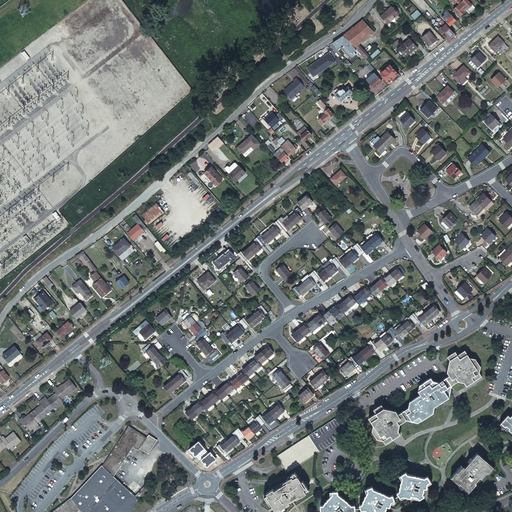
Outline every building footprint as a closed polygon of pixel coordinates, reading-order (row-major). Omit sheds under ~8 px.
[(456,0),(450,0),(454,5),(452,8),(460,16),(463,13),(463,11),(465,9),(460,4),(456,0)] [(456,0),(460,4),(465,9),(467,7),(468,8),(471,5),(466,0),(456,0)] [(388,24),(392,20),(394,23),(402,16),(392,5),(380,15),(388,24)] [(411,15),(414,19),(421,14),(417,9),(411,15)] [(450,25),(456,20),(452,16),(450,14),(447,18),(448,19),(446,21),(450,25)] [(345,33),(342,35),(353,47),(372,30),(363,19),(362,19),(345,33)] [(456,35),(454,33),(443,21),(441,23),(444,26),(440,29),(437,26),(435,27),(446,39),(448,41),(456,35)] [(429,32),(421,38),(427,47),(435,40),(429,32)] [(498,37),(489,46),(494,52),(504,43),(498,37)] [(407,39),(397,47),(403,55),(408,50),(409,51),(414,47),(407,39)] [(378,49),(370,56),(372,58),(380,51),(378,49)] [(30,58),(24,51),(21,54),(27,61),(30,58)] [(306,67),(313,76),(336,62),(329,52),(306,67)] [(477,54),(472,59),(472,60),(479,66),(479,67),(487,61),(483,55),(481,57),(477,54)] [(479,66),(472,60),(469,63),(475,70),(479,66)] [(367,64),(361,69),(365,73),(370,68),(367,64)] [(381,72),(380,73),(387,81),(390,79),(397,73),(389,64),(383,69),(381,72)] [(464,66),(452,76),(458,82),(469,72),(464,66)] [(374,78),(378,74),(373,68),(369,72),(374,78)] [(498,72),(490,79),(497,87),(503,81),(500,77),(501,76),(498,72)] [(397,73),(390,79),(392,81),(398,76),(399,76),(397,73)] [(380,76),(378,74),(374,78),(371,81),(375,85),(382,79),(380,76)] [(283,90),(291,99),(305,86),(297,77),(283,90)] [(310,88),(316,94),(319,92),(313,85),(310,88)] [(448,87),(438,97),(443,102),(454,93),(448,87)] [(346,95),(338,102),(343,107),(354,97),(350,91),(346,95)] [(336,99),(338,102),(346,95),(344,93),(343,94),(342,94),(336,99)] [(320,108),(320,107),(323,106),(323,105),(318,99),(315,102),(320,108)] [(429,101),(420,109),(427,117),(436,109),(429,101)] [(323,113),(317,119),(321,124),(324,120),(323,120),(326,117),(328,118),(331,114),(326,108),(325,109),(323,110),(322,112),(323,113)] [(272,111),(264,118),(272,127),(280,120),(272,111)] [(403,116),(400,119),(406,126),(413,120),(406,112),(402,115),(403,116)] [(492,114),(484,121),(491,129),(496,125),(494,124),(497,120),(492,114)] [(391,128),(385,135),(391,141),(394,138),(396,138),(399,135),(391,128)] [(321,138),(325,135),(320,129),(317,132),(321,138)] [(423,129),(415,135),(421,142),(425,138),(426,139),(429,136),(423,129)] [(299,130),(296,132),(303,140),(311,134),(307,130),(303,133),(299,130)] [(511,133),(510,131),(502,137),(509,145),(511,142),(511,141),(511,140),(511,133)] [(252,134),(237,146),(242,153),(251,146),(253,149),(259,143),(252,134)] [(219,138),(217,135),(216,136),(212,140),(207,144),(208,146),(209,148),(216,148),(223,142),(222,141),(219,138)] [(385,135),(378,142),(386,149),(389,146),(388,144),(391,141),(385,135)] [(482,142),(475,149),(480,154),(481,155),(484,152),(485,153),(489,150),(482,142)] [(284,151),(287,155),(294,149),(291,146),(289,143),(285,146),(282,149),(284,151)] [(269,144),(266,146),(269,150),(272,154),(275,151),(269,144)] [(439,145),(431,152),(437,158),(441,155),(442,156),(445,152),(439,145)] [(275,151),(272,154),(280,162),(286,156),(279,148),(275,151)] [(475,149),(467,155),(474,163),(478,160),(477,158),(481,155),(480,154),(475,149)] [(229,173),(238,166),(234,162),(229,166),(227,165),(225,166),(224,167),(229,173)] [(452,164),(445,171),(451,177),(454,174),(456,175),(459,172),(452,164)] [(229,173),(228,174),(235,182),(245,173),(238,165),(238,166),(229,173)] [(210,167),(205,173),(215,185),(221,179),(210,167)] [(341,170),(331,179),(337,185),(346,176),(341,170)] [(195,184),(199,181),(191,171),(187,174),(195,184)] [(486,191),(480,198),(486,204),(489,207),(496,201),(493,198),(486,191)] [(304,196),(294,204),(300,212),(309,204),(304,196)] [(480,198),(473,205),(480,212),(483,208),(482,207),(486,204),(480,198)] [(155,202),(141,214),(148,224),(163,213),(155,202)] [(294,215),(287,220),(293,227),(300,222),(298,220),(302,218),(295,210),(292,213),(294,215)] [(450,210),(444,217),(452,223),(459,217),(455,213),(454,214),(450,210)] [(511,212),(509,210),(502,217),(509,224),(511,221),(511,212)] [(55,211),(53,213),(58,220),(61,218),(55,211)] [(321,212),(314,218),(322,227),(329,221),(321,212)] [(136,214),(132,217),(138,223),(141,221),(136,214)] [(277,222),(274,225),(280,232),(283,230),(286,233),(293,227),(287,220),(280,225),(277,222)] [(426,222),(420,229),(426,235),(430,231),(431,232),(433,229),(426,222)] [(137,224),(126,232),(132,240),(142,232),(137,224)] [(272,228),(265,233),(272,241),(279,235),(278,234),(280,232),(274,225),(271,227),(272,228)] [(334,225),(327,231),(334,241),(342,235),(334,225)] [(491,228),(485,235),(491,241),(494,238),(495,239),(499,235),(491,228)] [(258,238),(255,240),(261,248),(265,246),(266,246),(272,241),(265,233),(259,238),(258,238)] [(465,233),(458,239),(464,245),(467,242),(469,243),(472,240),(465,233)] [(25,234),(23,237),(28,243),(31,241),(25,234)] [(368,238),(363,242),(365,245),(373,238),(372,236),(369,239),(368,238)] [(122,238),(113,246),(122,257),(131,250),(122,238)] [(373,238),(365,245),(370,251),(371,252),(380,244),(374,238),(373,238)] [(254,244),(247,249),(251,255),(253,257),(260,251),(259,250),(261,248),(255,240),(253,243),(254,244)] [(343,250),(347,247),(342,240),(338,243),(343,250)] [(443,243),(436,249),(442,255),(445,252),(447,253),(450,250),(443,243)] [(365,245),(359,250),(355,246),(352,249),(359,257),(361,255),(365,258),(371,252),(370,251),(365,245)] [(228,248),(213,262),(219,269),(231,258),(230,257),(234,254),(228,248)] [(247,249),(241,254),(240,254),(236,257),(242,264),(245,261),(246,262),(253,257),(251,255),(247,249)] [(352,249),(349,251),(350,253),(344,258),(349,264),(350,266),(357,260),(356,259),(359,257),(352,249)] [(511,252),(509,249),(502,256),(509,263),(511,259),(511,257),(511,252)] [(344,258),(338,264),(333,259),(330,262),(335,267),(337,269),(340,267),(344,271),(350,266),(349,264),(344,258)] [(321,271),(322,272),(328,279),(334,273),(334,272),(337,269),(335,267),(330,262),(329,261),(326,264),(327,265),(320,270),(321,271)] [(237,268),(230,275),(238,284),(245,278),(237,268)] [(485,268),(479,274),(485,281),(493,274),(490,270),(489,272),(485,268)] [(290,278),(283,269),(276,275),(283,284),(290,278)] [(393,275),(399,282),(406,277),(399,269),(393,275)] [(84,273),(81,276),(84,280),(89,277),(85,272),(84,273)] [(109,289),(104,282),(96,272),(93,274),(91,276),(96,283),(92,285),(102,297),(110,291),(109,289)] [(321,285),(328,279),(322,272),(315,277),(312,274),(310,275),(316,283),(318,281),(321,285)] [(213,282),(206,273),(197,281),(204,289),(213,282)] [(307,292),(313,286),(313,285),(316,283),(310,275),(307,278),(308,279),(301,285),(307,292)] [(392,286),(393,288),(399,282),(393,275),(386,280),(392,286)] [(46,276),(43,278),(48,285),(51,283),(46,276)] [(124,277),(116,283),(121,291),(129,284),(124,277)] [(81,279),(73,286),(78,291),(80,290),(84,294),(90,290),(81,279)] [(386,280),(385,279),(379,284),(385,292),(392,286),(386,280)] [(109,289),(112,287),(109,284),(106,280),(104,282),(109,289)] [(248,282),(241,288),(249,297),(256,291),(248,282)] [(464,282),(458,288),(465,295),(472,289),(469,285),(468,286),(464,282)] [(385,292),(379,284),(372,290),(375,294),(378,298),(385,292)] [(301,297),(307,292),(301,285),(294,290),(293,289),(290,292),(297,299),(300,297),(301,297)] [(362,292),(369,300),(375,294),(372,290),(369,287),(362,292)] [(43,291),(34,298),(44,310),(53,303),(43,291)] [(360,303),(362,305),(369,300),(362,292),(356,298),(360,303)] [(356,298),(353,295),(347,300),(353,308),(360,303),(356,298)] [(353,308),(347,300),(340,306),(345,312),(346,314),(353,308)] [(79,303),(70,311),(71,313),(74,316),(75,318),(85,310),(80,304),(79,303)] [(340,306),(338,304),(331,310),(338,318),(345,312),(340,306)] [(260,306),(258,308),(264,316),(267,313),(260,306)] [(444,314),(438,306),(428,314),(435,322),(444,314)] [(255,310),(256,312),(249,317),(255,325),(262,319),(262,318),(264,316),(258,308),(255,310)] [(29,309),(26,312),(31,317),(35,314),(29,309)] [(338,318),(331,310),(325,315),(329,320),(331,323),(338,318)] [(171,319),(165,312),(155,320),(161,327),(171,319)] [(183,323),(188,329),(195,323),(190,316),(192,315),(189,312),(181,318),(184,321),(183,323)] [(325,315),(322,312),(315,318),(322,326),(329,320),(325,315)] [(422,320),(418,315),(414,319),(419,326),(424,322),(428,327),(435,322),(428,314),(422,320)] [(236,322),(240,327),(242,330),(246,327),(249,330),(255,325),(249,317),(243,323),(240,319),(236,322)] [(322,326),(315,318),(308,324),(313,330),(315,332),(322,326)] [(411,321),(411,322),(405,328),(411,335),(417,329),(417,328),(419,326),(414,319),(411,321)] [(64,324),(60,328),(65,335),(74,328),(68,321),(64,324)] [(233,325),(234,326),(228,332),(231,335),(234,339),(241,334),(240,332),(242,330),(240,327),(236,322),(233,325)] [(188,329),(193,336),(195,334),(197,337),(205,331),(202,328),(200,330),(195,323),(188,329)] [(300,328),(307,335),(313,330),(308,324),(307,323),(300,328)] [(148,325),(138,334),(135,336),(138,340),(141,338),(144,341),(154,332),(148,325)] [(74,328),(65,335),(64,336),(67,339),(76,332),(76,331),(74,328)] [(293,334),(299,341),(307,335),(300,328),(293,334)] [(398,333),(395,329),(392,331),(398,338),(401,336),(404,340),(411,335),(405,328),(398,333)] [(208,335),(205,331),(197,337),(200,341),(195,345),(201,352),(208,346),(207,345),(203,339),(205,337),(208,335)] [(383,340),(389,348),(396,342),(395,341),(398,338),(392,331),(389,334),(390,335),(383,340)] [(231,335),(228,332),(222,337),(220,336),(217,339),(224,346),(227,343),(227,344),(234,339),(231,335)] [(46,333),(36,341),(41,348),(52,340),(46,333)] [(376,346),(373,342),(371,344),(377,351),(379,350),(383,353),(389,348),(383,340),(376,346)] [(324,342),(317,348),(325,358),(332,352),(324,342)] [(144,353),(145,352),(151,359),(154,356),(158,353),(153,346),(151,347),(149,344),(148,344),(141,350),(144,353)] [(361,354),(367,361),(377,354),(376,353),(377,351),(371,344),(370,345),(371,346),(361,354)] [(22,353),(16,345),(6,353),(10,359),(12,361),(22,353)] [(269,357),(275,352),(269,345),(263,350),(266,353),(269,357)] [(201,352),(206,359),(208,357),(210,360),(217,354),(215,351),(214,352),(208,346),(201,352)] [(413,403),(399,411),(401,414),(405,419),(409,416),(412,420),(416,417),(418,422),(433,412),(430,407),(438,402),(439,404),(450,397),(447,393),(452,390),(449,386),(465,377),(467,380),(465,382),(467,386),(483,376),(479,368),(481,367),(476,359),(474,360),(467,349),(459,354),(456,349),(448,355),(453,363),(450,364),(453,369),(449,371),(451,374),(435,385),(432,381),(434,380),(432,376),(420,383),(422,387),(420,389),(422,393),(414,397),(414,399),(412,400),(413,403)] [(262,363),(269,357),(266,353),(263,350),(256,356),(257,357),(262,363)] [(10,359),(6,353),(3,355),(10,362),(12,361),(10,359)] [(154,356),(151,359),(156,365),(155,367),(158,370),(162,367),(165,364),(162,361),(164,359),(158,353),(154,356)] [(220,357),(217,354),(210,360),(213,363),(220,357)] [(360,366),(361,367),(367,361),(361,354),(355,360),(354,358),(351,361),(352,362),(357,368),(360,366)] [(256,369),(263,364),(262,363),(257,357),(250,362),(256,369)] [(250,375),(256,369),(250,362),(244,368),(245,369),(247,371),(250,375)] [(357,368),(352,362),(343,370),(348,377),(358,369),(357,368)] [(277,367),(271,373),(274,376),(276,375),(281,382),(288,376),(283,369),(281,370),(278,367),(277,367)] [(245,369),(238,374),(244,382),(251,376),(250,375),(247,371),(245,369)] [(177,372),(178,374),(172,380),(177,386),(184,381),(183,380),(186,377),(180,370),(177,372)] [(3,371),(2,372),(0,373),(0,379),(2,383),(8,378),(3,371)] [(325,384),(332,378),(326,371),(319,376),(325,384)] [(238,374),(232,380),(235,383),(236,385),(238,387),(244,382),(238,374)] [(281,382),(286,388),(285,390),(288,393),(289,391),(295,387),(292,384),(294,382),(288,376),(281,382)] [(318,389),(325,384),(319,376),(312,382),(318,389)] [(229,391),(236,385),(235,383),(232,380),(230,378),(223,384),(229,391)] [(54,393),(60,401),(65,397),(66,397),(75,389),(67,380),(61,386),(60,385),(56,389),(54,387),(51,389),(54,393)] [(177,386),(172,380),(162,387),(168,394),(177,386)] [(222,397),(229,391),(223,384),(216,390),(222,396),(222,397)] [(311,388),(301,396),(307,404),(317,395),(311,388)] [(216,389),(209,395),(215,402),(222,396),(216,390),(216,389)] [(41,400),(50,411),(55,407),(56,408),(62,403),(60,401),(54,393),(46,400),(44,398),(41,400)] [(209,395),(202,400),(207,406),(208,407),(215,402),(209,395)] [(201,399),(201,398),(194,404),(200,411),(207,406),(202,400),(201,399)] [(39,406),(28,414),(36,424),(45,417),(44,416),(50,411),(41,400),(37,403),(39,406)] [(399,411),(397,412),(396,410),(392,412),(389,408),(383,411),(381,408),(383,407),(381,403),(372,408),(375,412),(367,417),(374,427),(372,428),(377,436),(379,435),(385,444),(400,434),(397,429),(395,431),(393,426),(405,419),(401,414),(399,411)] [(200,411),(194,404),(188,410),(193,417),(200,411)] [(278,419),(287,411),(281,404),(272,412),(278,419)] [(263,415),(260,417),(267,424),(269,422),(271,424),(278,419),(272,412),(265,417),(263,415)] [(21,418),(17,421),(22,427),(24,426),(29,432),(37,426),(36,424),(28,414),(22,420),(21,418)] [(258,433),(265,428),(264,426),(267,424),(260,417),(258,419),(258,421),(252,426),(258,433)] [(100,464),(74,492),(48,511),(51,511),(55,510),(71,498),(76,494),(102,466),(129,429),(140,436),(145,439),(147,437),(128,426),(100,464)] [(244,438),(248,434),(251,439),(258,433),(252,426),(245,431),(242,427),(238,430),(244,438)] [(139,448),(145,439),(129,429),(102,466),(76,494),(71,498),(55,510),(51,511),(77,511),(80,510),(81,511),(115,511),(132,494),(113,477),(125,458),(133,447),(138,451),(139,448)] [(237,433),(230,439),(236,446),(243,440),(242,439),(244,438),(238,430),(236,432),(237,433)] [(2,437),(0,438),(0,441),(5,448),(7,451),(13,446),(14,447),(20,443),(12,433),(4,439),(2,437)] [(145,439),(139,448),(148,454),(156,442),(157,440),(149,435),(148,435),(147,437),(145,439)] [(230,439),(224,444),(223,443),(220,445),(226,452),(228,450),(230,451),(236,446),(230,439)] [(479,462),(471,475),(468,474),(462,482),(460,481),(455,487),(475,501),(481,492),(480,491),(484,486),(487,487),(491,481),(492,482),(497,475),(479,462)] [(409,472),(404,475),(405,477),(402,491),(400,493),(404,498),(406,496),(415,498),(415,496),(422,497),(424,500),(429,496),(427,493),(428,488),(430,488),(432,483),(434,481),(431,476),(428,478),(410,474),(409,472)] [(270,491),(266,493),(269,497),(268,498),(272,505),(273,507),(274,509),(275,509),(275,510),(279,507),(280,509),(287,505),(289,504),(289,503),(288,502),(290,500),(290,501),(292,500),(292,499),(298,495),(299,497),(301,496),(302,495),(303,494),(303,495),(305,494),(305,493),(306,493),(303,488),(305,487),(300,481),(301,480),(300,479),(299,479),(299,478),(298,476),(298,477),(297,475),(293,478),(292,476),(286,480),(287,481),(280,486),(278,487),(274,490),(273,489),(272,489),(271,489),(270,490),(270,491)] [(132,494),(115,511),(128,511),(150,490),(145,485),(135,497),(132,494)] [(375,486),(370,488),(370,491),(364,503),(362,504),(364,510),(367,509),(373,511),(375,511),(376,511),(378,511),(388,511),(390,506),(392,507),(395,502),(398,500),(396,495),(392,496),(376,488),(375,486)] [(340,490),(333,491),(333,494),(324,504),(322,505),(322,511),(325,510),(326,511),(353,511),(354,511),(357,511),(357,505),(353,505),(340,493),(340,490)]
